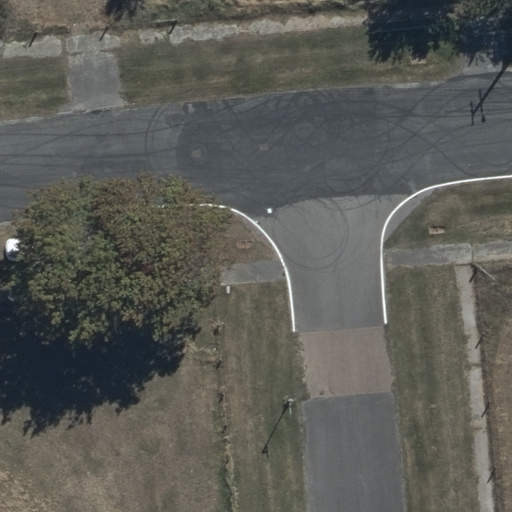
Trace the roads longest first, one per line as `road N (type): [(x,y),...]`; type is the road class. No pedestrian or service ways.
road 1 (residential): [(321,144),(356,511)]
road 2 (residential): [(0,172),(321,144)]
road 3 (residential): [(321,144),(511,127)]
